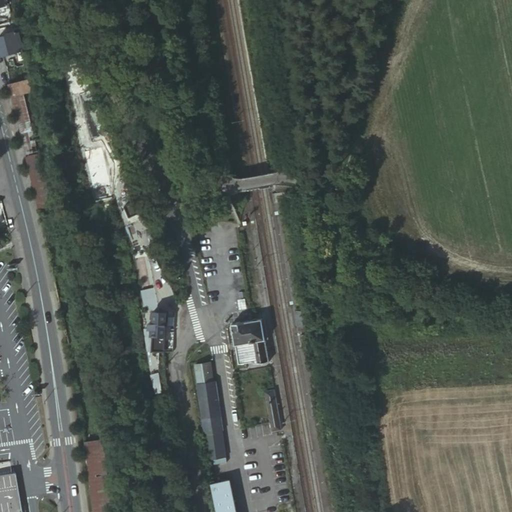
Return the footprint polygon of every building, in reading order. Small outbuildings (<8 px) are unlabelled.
[(0,37),(0,40),(4,57),(31,50),(36,48),(32,29),(17,33),(17,31),(9,33),(9,35),(0,37)] [(32,79),(46,75),(41,60),(27,64),(32,79)] [(39,208),(56,204),(47,154),(61,151),(49,87),(46,75),(32,79),(29,80),(8,86),(39,208)] [(47,154),(56,204),(63,247),(83,369),(99,366),(94,339),(76,237),(64,166),(61,151),(47,154)] [(3,227),(9,226),(6,212),(0,213),(3,227)] [(152,350),(166,351),(168,312),(154,311),(154,319),(152,319),(149,321),(149,327),(153,328),(152,350)] [(307,332),(304,313),(298,314),(301,333),(307,332)] [(263,319),(253,321),(239,323),(232,324),(235,344),(236,344),(266,339),(264,325),(263,319)] [(270,362),(266,339),(236,344),(240,363),(255,362),(255,364),(270,362)] [(83,369),(94,441),(113,438),(111,426),(107,399),(102,366),(99,366),(83,369)] [(224,430),(217,383),(199,386),(206,432),(224,430)] [(283,430),(275,392),(266,393),(271,424),(273,432),(279,431),(283,430)] [(113,438),(94,441),(105,511),(123,511),(123,506),(117,468),(113,438)] [(94,441),(86,442),(90,464),(95,511),(105,511),(94,441)] [(238,511),(233,482),(217,484),(222,511),(238,511)]
